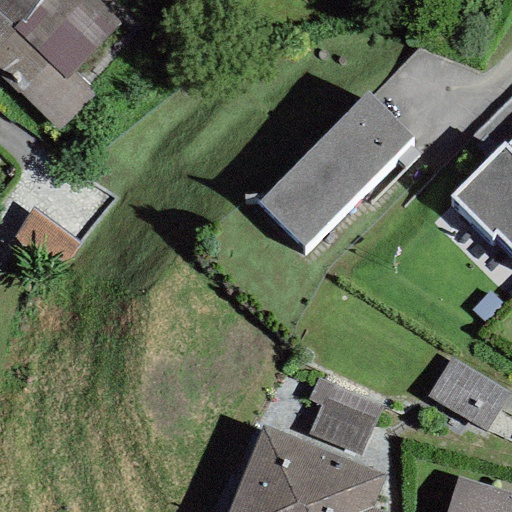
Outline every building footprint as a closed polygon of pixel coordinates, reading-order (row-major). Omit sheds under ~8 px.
[(0,0),(0,86),(6,79),(72,140),(104,103),(68,68),(121,15),(107,0),(0,0)] [(416,154),(365,105),(260,214),(311,263),(416,154)] [(511,165),(454,227),(511,280),(511,165)] [(36,206),(20,230),(57,253),(72,229),(36,206)] [(509,405),(462,378),(441,416),(487,442),(509,405)] [(382,410),(320,384),(309,411),(320,416),(310,439),(360,461),(382,410)] [(380,511),(386,497),(262,448),(236,511),(380,511)] [(511,511),(511,496),(464,484),(456,511),(511,511)]
